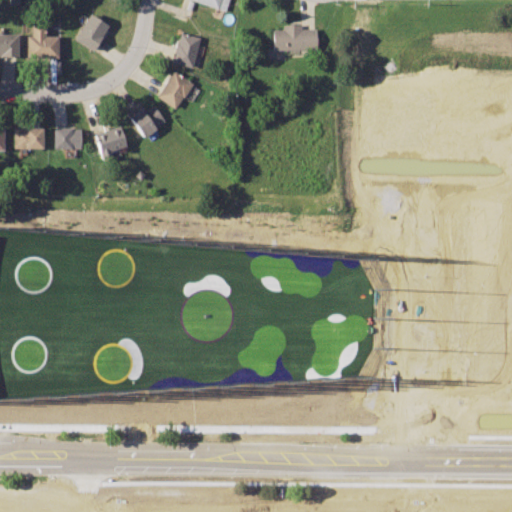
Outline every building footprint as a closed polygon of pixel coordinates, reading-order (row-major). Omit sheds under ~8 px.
[(229,0),(190,0),(226,12),(229,0)] [(88,13),(72,39),(92,52),(107,25),(88,13)] [(315,29),(300,29),(300,24),(282,24),(282,29),(272,29),(273,50),(316,49),(315,29)] [(57,36),(44,36),(44,25),(31,25),(31,36),(26,36),(26,58),(58,58),(57,36)] [(179,31),(172,63),(194,68),(201,35),(179,31)] [(16,34),(0,34),(0,56),(17,56),(16,34)] [(172,70),(156,97),(175,110),(191,83),(172,70)] [(154,104),(144,112),(142,107),(128,117),(141,135),(165,121),(154,104)] [(119,125),(93,134),(99,154),(126,146),(119,125)] [(40,127),(13,127),(13,146),(41,146),(40,127)] [(79,128),(51,127),(51,148),(79,148),(79,128)] [(87,421),(51,420),(51,429),(87,429),(87,421)]
